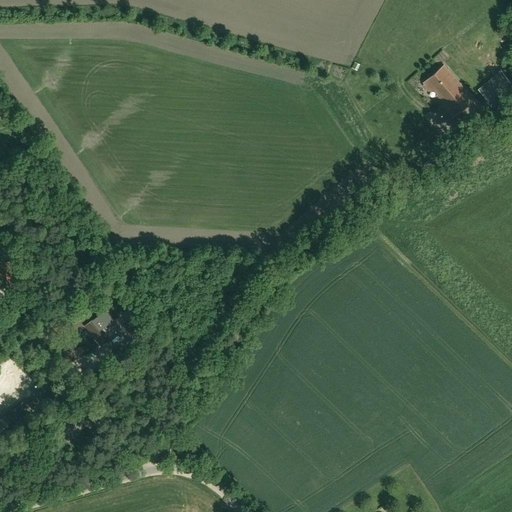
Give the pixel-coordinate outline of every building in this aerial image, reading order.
[(444,65),(422,84),(429,93),(433,90),(437,95),(435,97),(453,118),(474,100),(444,65)] [(12,263),(0,262),(0,288),(13,288),(12,263)] [(104,312),(100,315),(86,326),(101,346),(109,340),(101,330),(112,322),(104,312)] [(9,433),(15,429),(27,420),(25,419),(34,411),(28,403),(29,402),(27,399),(13,409),(14,410),(0,420),(0,433),(2,436),(8,432),(9,433)] [(77,408),(60,428),(74,439),(90,419),(77,408)]
